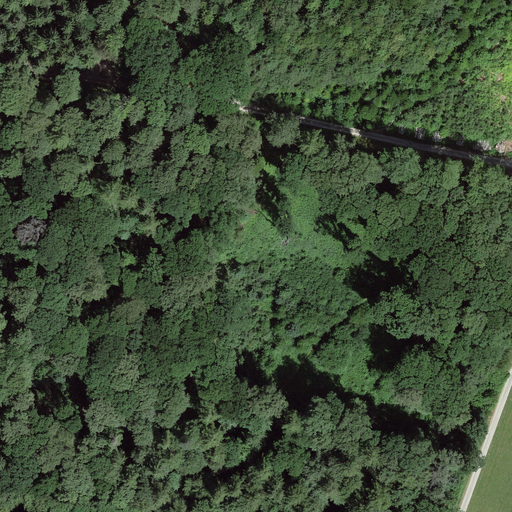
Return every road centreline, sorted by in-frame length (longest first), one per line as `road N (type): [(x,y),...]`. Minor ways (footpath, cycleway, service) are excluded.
road 1 (track): [(0,61),(511,162)]
road 2 (unclassified): [(469,511),(511,393)]
